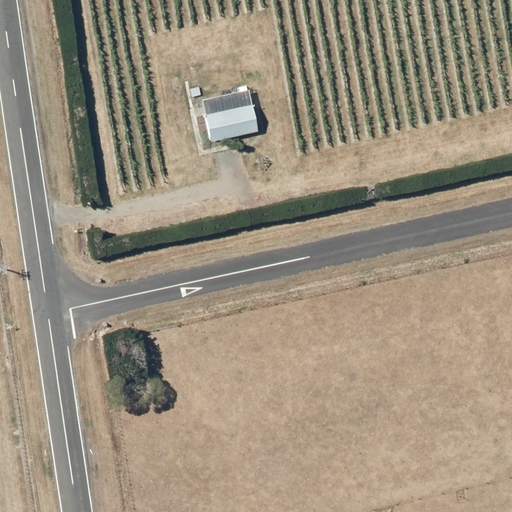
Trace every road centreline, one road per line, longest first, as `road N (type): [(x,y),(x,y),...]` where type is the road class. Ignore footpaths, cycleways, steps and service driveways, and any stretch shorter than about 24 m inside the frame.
road 1 (unclassified): [(50,311),(511,210)]
road 2 (unclassified): [(5,0),(50,311)]
road 3 (unclassified): [(50,311),(80,511)]
